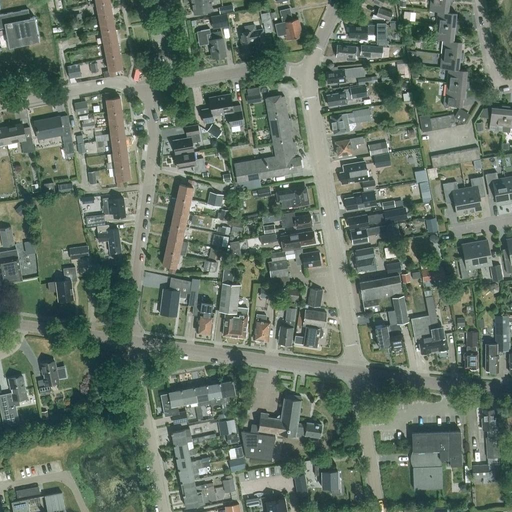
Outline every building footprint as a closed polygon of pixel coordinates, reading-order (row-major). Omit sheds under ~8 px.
[(96,6),(98,15),(112,12),(109,0),(94,0),(95,3),(92,4),(92,7),(96,6)] [(210,0),(202,0),(191,2),(193,13),(213,10),(210,0)] [(452,0),(431,0),(430,10),(438,11),(448,12),(449,2),(452,2),(452,0)] [(234,11),(232,5),(218,7),(220,14),(234,11)] [(393,12),(379,7),(376,15),(389,20),(393,12)] [(299,32),(301,32),(298,19),(292,20),(290,8),(279,11),(282,22),(275,24),(277,36),(285,34),(286,40),(291,39),(300,37),(299,32)] [(0,48),(0,28),(5,27),(14,26),(17,40),(14,40),(15,41),(21,40),(21,44),(34,42),(35,42),(35,43),(39,42),(34,16),(30,17),(28,9),(0,14),(0,49),(1,49),(1,48),(0,48)] [(264,33),(272,32),(270,11),(261,12),(264,33)] [(456,13),(448,12),(438,11),(437,25),(457,27),(457,23),(455,23),(456,13)] [(112,12),(98,15),(101,30),(115,28),(112,12)] [(77,20),(76,13),(61,16),(63,23),(77,20)] [(225,15),(212,17),(213,25),(220,24),(220,28),(227,26),(225,15)] [(376,25),(367,25),(367,24),(357,24),(357,26),(349,26),(349,37),(357,37),(357,39),(366,39),(366,34),(367,35),(376,35),(376,38),(385,38),(385,23),(376,23),(376,25)] [(239,33),(243,52),(256,50),(255,44),(258,44),(258,45),(265,43),(262,29),(255,30),(254,24),(244,26),(245,32),(239,33)] [(457,27),(437,25),(435,38),(444,39),(443,39),(453,40),(454,31),(457,31),(457,27)] [(115,28),(101,30),(103,42),(104,45),(104,46),(118,43),(115,28)] [(200,34),(197,34),(199,44),(208,43),(207,41),(209,40),(212,58),(225,55),(220,31),(210,33),(209,28),(200,30),(200,34)] [(80,43),(79,36),(67,38),(68,45),(80,43)] [(443,39),(442,53),(463,55),(463,52),(460,52),(461,41),(453,40),(443,39)] [(118,43),(104,46),(107,61),(121,58),(118,43)] [(336,56),(346,56),(346,58),(347,59),(355,60),(356,58),(356,55),(370,56),(371,54),(382,55),(383,46),(361,44),(361,46),(337,44),(336,56)] [(81,57),(80,50),(70,52),(71,59),(81,57)] [(463,55),(442,53),(440,67),(449,68),(458,69),(459,59),(462,60),(463,55)] [(121,58),(107,61),(109,70),(103,71),(104,78),(115,75),(114,69),(123,68),(121,58)] [(405,64),(404,59),(396,60),(398,74),(402,73),(403,75),(397,76),(398,80),(409,78),(406,64),(405,64)] [(98,72),(96,62),(89,64),(91,73),(98,72)] [(75,77),(81,76),(79,64),(72,65),(67,66),(69,78),(75,77)] [(346,82),(345,78),(365,75),(364,66),(344,69),(338,70),(337,67),(329,68),(330,71),(326,72),(328,83),(338,82),(339,83),(346,82)] [(467,70),(458,69),(449,68),(447,82),(468,84),(468,80),(466,80),(467,70)] [(376,76),(370,77),(370,76),(367,77),(357,79),(358,85),(367,83),(377,81),(376,76)] [(443,95),(442,103),(442,104),(442,105),(443,106),(444,107),(445,107),(446,107),(447,107),(448,106),(449,105),(449,104),(461,106),(461,105),(462,98),(464,98),(465,88),(467,88),(468,84),(447,82),(445,96),(443,95)] [(404,100),(412,99),(410,83),(406,83),(407,93),(403,93),(404,100)] [(340,105),(346,104),(346,101),(352,100),(352,98),(367,96),(365,86),(349,88),(349,89),(343,90),(343,91),(337,92),(338,93),(326,95),(328,106),(340,105)] [(105,93),(108,109),(121,107),(120,97),(112,98),(111,92),(105,93)] [(241,110),(234,111),(231,94),(219,95),(222,113),(228,112),(230,125),(243,123),(240,104),(241,110)] [(253,94),(246,95),(247,103),(255,102),(253,94)] [(222,113),(219,95),(209,97),(211,107),(202,109),(204,122),(213,120),(212,115),(222,113)] [(266,98),(277,157),(234,164),(237,181),(301,170),(298,157),(294,158),(294,154),(296,154),(294,142),(292,142),(290,131),(292,130),(290,118),(288,118),(284,96),(280,97),(279,96),(266,98)] [(88,112),(86,102),(74,104),(76,114),(88,112)] [(501,105),(501,108),(491,107),(488,128),(489,128),(489,130),(501,131),(502,126),(503,126),(505,105),(501,105)] [(511,127),(511,108),(508,108),(509,105),(505,105),(503,126),(503,132),(509,132),(510,127),(511,127)] [(110,124),(123,122),(121,107),(108,109),(110,124)] [(459,108),(456,115),(465,120),(469,113),(459,108)] [(369,110),(367,110),(330,117),(333,134),(349,131),(349,130),(352,129),(355,125),(355,122),(355,121),(371,119),(369,110)] [(419,121),(421,132),(432,131),(430,119),(429,114),(418,116),(419,121)] [(449,127),(447,116),(441,117),(443,128),(449,127)] [(69,123),(61,125),(59,117),(35,122),(39,139),(62,134),(66,154),(67,154),(73,152),(75,152),(69,123)] [(435,118),(437,130),(443,128),(441,117),(435,118)] [(112,139),(125,138),(123,122),(110,124),(111,133),(104,134),(105,140),(112,139)] [(23,124),(5,127),(8,143),(16,141),(21,140),(23,153),(35,151),(33,140),(26,142),(23,124)] [(200,140),(199,135),(197,124),(185,126),(187,134),(188,137),(173,140),(175,153),(193,150),(191,142),(200,140)] [(217,137),(222,132),(212,124),(208,130),(217,137)] [(0,144),(8,143),(5,127),(0,128),(0,144)] [(86,152),(83,135),(76,137),(79,154),(86,152)] [(362,137),(335,141),(337,156),(352,153),(351,150),(356,149),(356,144),(363,143),(362,137)] [(114,155),(127,153),(125,138),(112,139),(114,155)] [(386,142),(368,145),(370,155),(388,151),(386,142)] [(477,147),(471,149),(473,160),(479,159),(477,147)] [(465,150),(467,161),(473,160),(471,149),(465,150)] [(459,151),(461,162),(467,161),(465,150),(459,151)] [(194,159),(193,151),(175,154),(178,167),(192,165),(193,172),(205,170),(202,157),(194,159)] [(447,153),(449,165),(455,163),(453,152),(447,153)] [(129,168),(127,153),(114,155),(114,161),(106,162),(107,169),(115,167),(116,170),(129,168)] [(390,164),(388,153),(374,155),(376,167),(390,164)] [(368,179),(365,162),(343,166),(344,172),(340,172),(342,184),(356,181),(368,179)] [(129,168),(116,170),(118,186),(123,185),(122,179),(131,178),(129,168)] [(496,205),(509,203),(504,178),(492,180),(491,173),(484,174),(487,189),(493,188),(496,205)] [(471,187),(464,188),(469,213),(481,211),(478,193),(484,192),(481,177),(470,179),(471,187)] [(179,184),(177,194),(191,196),(194,181),(189,180),(188,186),(179,184)] [(364,190),(368,190),(376,188),(374,181),(363,183),(364,190)] [(469,213),(464,188),(457,190),(456,181),(442,184),(445,199),(453,197),(456,215),(469,213)] [(39,191),(37,184),(31,185),(33,193),(39,191)] [(73,191),(72,184),(59,186),(60,193),(73,191)] [(271,195),(269,187),(251,190),(253,197),(258,196),(258,197),(271,195)] [(289,190),(275,193),(277,202),(281,202),(282,209),(292,207),(292,208),(298,206),(299,205),(308,203),(305,189),(303,187),(302,187),(289,190)] [(375,205),(374,200),(373,190),(368,191),(367,191),(361,192),(362,196),(344,199),(346,210),(364,207),(375,205)] [(429,190),(421,192),(423,202),(431,200),(429,190)] [(206,202),(220,206),(223,194),(209,191),(206,202)] [(191,196),(177,194),(174,209),(188,212),(191,196)] [(108,198),(103,198),(104,205),(103,206),(104,214),(110,213),(110,214),(113,213),(114,217),(126,216),(123,198),(108,200),(108,198)] [(395,207),(394,200),(381,202),(382,209),(395,207)] [(20,205),(26,211),(29,208),(23,202),(20,205)] [(403,220),(401,208),(397,209),(383,211),(384,213),(378,214),(367,216),(366,214),(356,216),(357,217),(348,219),(349,228),(358,226),(358,227),(368,226),(368,223),(375,222),(375,223),(385,221),(385,223),(403,220)] [(188,212),(174,209),(170,224),(184,227),(188,212)] [(280,214),(275,215),(276,220),(281,219),(285,219),(286,227),(289,227),(296,225),(296,228),(305,227),(305,226),(312,225),(310,215),(303,216),(303,215),(294,217),(293,212),(280,214)] [(87,226),(105,224),(104,215),(86,217),(87,226)] [(437,230),(435,218),(428,219),(430,232),(437,230)] [(243,223),(233,221),(231,230),(241,232),(243,223)] [(109,230),(109,224),(97,226),(99,242),(108,240),(110,253),(121,251),(118,229),(109,230)] [(184,227),(170,224),(167,239),(181,242),(184,227)] [(350,232),(352,244),(368,241),(367,236),(387,233),(388,240),(399,238),(397,224),(350,232)] [(276,231),(275,225),(263,227),(264,233),(276,231)] [(15,245),(11,226),(0,228),(0,232),(3,247),(15,245)] [(222,226),(221,233),(230,235),(231,227),(222,226)] [(290,235),(281,236),(281,240),(283,250),(300,247),(300,245),(308,244),(307,243),(315,241),(314,231),(306,233),(306,232),(297,233),(297,234),(290,235)] [(276,241),(275,233),(259,235),(261,243),(276,241)] [(216,234),(214,245),(221,246),(227,247),(229,237),(216,234)] [(511,238),(506,240),(509,257),(503,259),(506,273),(511,272),(511,238)] [(164,255),(178,258),(181,242),(167,239),(164,255)] [(229,242),(232,257),(241,256),(238,240),(229,242)] [(486,240),(474,242),(478,267),(490,265),(486,240)] [(466,269),(478,267),(474,242),(461,245),(465,262),(459,264),(461,278),(468,277),(466,269)] [(87,246),(75,247),(77,257),(89,256),(87,246)] [(212,247),(210,257),(220,259),(222,249),(212,247)] [(0,270),(3,283),(22,279),(19,264),(15,248),(0,251),(0,268),(0,269),(0,268),(0,270)] [(372,248),(367,248),(355,251),(357,259),(355,260),(357,271),(368,269),(368,270),(375,269),(372,248)] [(272,261),(267,262),(270,278),(280,276),(281,285),(290,283),(285,252),(271,254),(271,249),(263,251),(264,256),(271,255),(272,261)] [(301,249),(294,250),(296,263),(298,264),(303,263),(304,268),(313,267),(313,266),(320,265),(320,263),(321,263),(320,258),(319,258),(318,253),(311,255),(311,253),(302,254),(301,249)] [(178,258),(164,255),(162,264),(170,265),(169,272),(174,273),(178,258)] [(206,259),(204,269),(214,271),(216,261),(206,259)] [(430,268),(428,260),(420,261),(421,269),(430,268)] [(401,272),(399,262),(385,264),(387,274),(401,272)] [(490,267),(493,281),(502,279),(499,265),(490,267)] [(232,284),(234,267),(232,267),(224,266),(219,311),(225,312),(223,334),(245,337),(248,308),(237,307),(240,285),(232,284)] [(65,280),(48,282),(49,291),(57,290),(58,300),(60,300),(61,301),(66,301),(66,299),(73,298),(72,292),(72,287),(71,281),(77,281),(75,267),(63,268),(65,280)] [(430,269),(421,271),(423,281),(432,280),(430,269)] [(410,282),(409,273),(401,274),(402,283),(410,282)] [(398,275),(367,281),(359,282),(365,313),(367,312),(378,310),(376,298),(401,294),(398,275)] [(171,277),(169,287),(173,288),(172,290),(169,290),(163,289),(160,314),(176,316),(179,297),(186,298),(186,292),(189,293),(190,281),(171,277)] [(199,279),(192,278),(188,305),(193,306),(192,314),(198,315),(196,331),(211,333),(215,312),(212,312),(213,303),(196,300),(199,279)] [(274,298),(274,288),(260,288),(260,298),(274,298)] [(297,302),(298,290),(284,288),(283,301),(297,302)] [(320,307),(322,290),(310,289),(308,305),(320,307)] [(392,298),(395,313),(397,323),(391,324),(392,328),(389,329),(389,331),(386,331),(389,345),(389,349),(404,346),(401,334),(402,334),(402,329),(400,329),(398,323),(408,321),(404,296),(392,298)] [(432,296),(425,297),(428,315),(428,316),(428,317),(429,323),(435,322),(437,322),(432,296)] [(292,338),(296,306),(287,305),(284,327),(279,327),(278,336),(279,336),(278,343),(281,343),(281,345),(284,345),(285,344),(290,345),(291,338),(292,338)] [(326,312),(299,308),(296,325),(306,326),(303,345),(316,347),(317,338),(319,338),(322,336),(323,330),(321,326),(324,327),(326,312)] [(391,324),(397,323),(395,313),(388,314),(390,324),(375,327),(378,347),(389,345),(386,331),(389,331),(389,329),(392,328),(391,324)] [(264,322),(265,316),(257,315),(254,339),(267,341),(269,322),(264,322)] [(501,317),(502,341),(509,341),(508,322),(511,321),(511,316),(508,316),(501,317)] [(421,353),(434,350),(429,323),(428,317),(421,318),(422,326),(414,327),(416,340),(418,339),(421,353)] [(464,326),(464,317),(456,318),(456,326),(464,326)] [(437,328),(435,322),(429,323),(434,350),(447,348),(445,333),(444,334),(443,327),(437,328)] [(477,332),(466,332),(466,345),(467,346),(467,353),(465,353),(463,354),(463,359),(464,360),(464,368),(468,368),(470,370),(474,370),(476,368),(477,368),(477,353),(476,353),(476,346),(477,346),(477,332)] [(488,344),(488,355),(485,355),(485,369),(489,370),(489,372),(498,372),(498,355),(497,355),(497,344),(488,344)] [(65,367),(57,368),(55,362),(41,365),(44,379),(38,381),(41,393),(52,391),(51,383),(59,381),(59,378),(67,377),(65,367)] [(12,394),(0,396),(0,408),(4,426),(17,424),(14,408),(8,410),(8,407),(16,405),(20,405),(18,398),(27,396),(23,377),(22,375),(8,378),(9,379),(12,394)] [(230,406),(228,394),(235,393),(232,380),(219,383),(222,395),(223,401),(221,401),(221,403),(222,408),(227,407),(230,406)] [(211,405),(216,404),(221,403),(221,401),(223,401),(222,395),(219,383),(207,385),(210,398),(211,405)] [(207,385),(194,387),(197,400),(198,405),(200,405),(203,404),(202,399),(210,398),(207,385)] [(194,387),(181,390),(184,402),(185,408),(190,407),(195,406),(198,405),(197,400),(194,387)] [(169,393),(160,394),(163,407),(164,407),(165,414),(164,414),(164,415),(173,413),(175,423),(187,421),(186,411),(179,412),(177,404),(184,402),(181,390),(169,392),(169,393)] [(277,417),(277,418),(268,417),(268,414),(260,412),(258,426),(259,430),(279,433),(294,435),(305,437),(305,434),(320,436),(322,424),(306,422),(306,424),(297,422),(300,399),(301,396),(284,394),(284,397),(281,414),(280,414),(279,415),(278,415),(278,416),(277,416),(277,417)] [(493,410),(481,411),(482,419),(480,419),(481,430),(486,429),(487,438),(486,438),(487,458),(499,457),(497,438),(495,438),(494,418),(493,418),(493,410)] [(218,422),(220,435),(236,432),(235,428),(234,419),(222,422),(218,422)] [(259,430),(258,426),(251,425),(250,432),(241,431),(246,457),(272,460),(275,436),(258,433),(259,430)] [(197,437),(191,439),(189,429),(170,432),(173,445),(186,442),(192,441),(192,444),(198,443),(197,437)] [(459,431),(411,433),(413,489),(442,488),(441,466),(440,466),(440,460),(449,459),(449,466),(461,465),(459,431)] [(238,442),(236,433),(226,435),(228,444),(238,442)] [(188,449),(186,442),(173,445),(175,457),(189,454),(196,453),(195,448),(188,449)] [(234,448),(236,458),(243,456),(241,446),(234,448)] [(203,467),(202,462),(201,459),(190,461),(189,454),(175,457),(178,469),(191,467),(196,466),(197,468),(203,467)] [(245,469),(243,457),(228,461),(231,472),(245,469)] [(323,465),(314,465),(315,475),(321,475),(322,487),(331,487),(331,493),(340,493),(340,479),(337,479),(337,471),(338,471),(333,471),(332,467),(323,467),(323,465)] [(487,465),(471,466),(472,478),(488,477),(487,465)] [(199,478),(197,468),(196,466),(191,467),(178,469),(180,481),(194,479),(199,478)] [(304,474),(294,476),(297,496),(308,494),(304,474)] [(223,486),(233,484),(232,478),(222,480),(223,486)] [(194,479),(180,481),(183,494),(196,492),(201,491),(202,493),(207,492),(206,486),(207,486),(207,484),(206,483),(195,486),(194,479)] [(38,486),(16,490),(18,497),(40,493),(38,486)] [(66,511),(62,491),(45,495),(48,511),(30,511),(28,498),(12,501),(14,511),(66,511)] [(201,491),(196,492),(183,494),(185,507),(198,504),(204,503),(202,493),(201,491)] [(259,504),(258,497),(245,499),(247,506),(259,504)] [(285,499),(266,502),(267,511),(272,511),(287,509),(285,499)]
